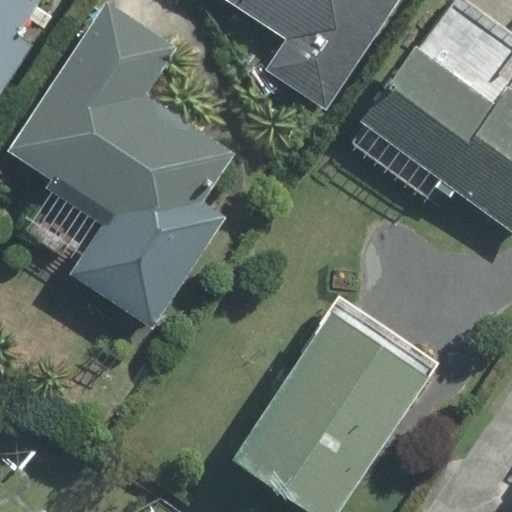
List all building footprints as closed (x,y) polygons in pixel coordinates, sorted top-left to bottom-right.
[(0,0),(0,89),(34,38),(22,30),(41,0),(0,0)] [(119,0),(111,0),(18,141),(117,208),(80,263),(158,315),(226,213),(202,196),(235,146),(148,89),(179,40),(119,0)] [(273,61),(328,98),(395,0),(246,0),(293,32),(273,61)] [(417,39),(366,109),(511,217),(511,81),(508,79),(495,97),(417,39)] [(339,302),(244,449),(338,511),(434,365),(339,302)]
